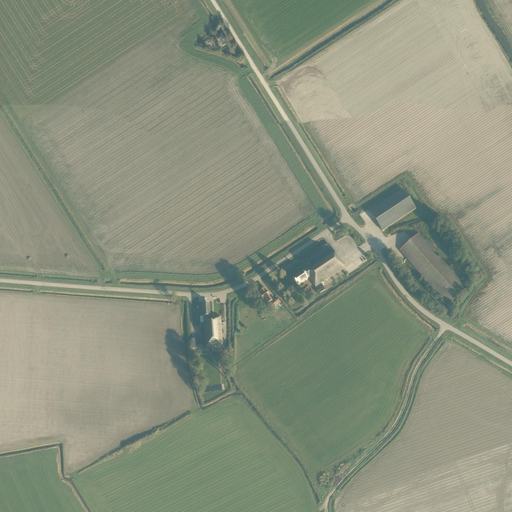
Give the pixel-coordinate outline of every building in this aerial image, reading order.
[(219,41),(222,45),(227,42),(222,32),(216,35),(217,37),(212,40),(215,47),(218,45),(217,42),(219,41)] [(403,191),(370,213),(382,231),(415,209),(403,191)] [(419,234),(399,251),(447,306),(467,289),(419,234)] [(309,279),(316,288),(345,269),(330,246),(328,247),(327,245),(322,248),(323,250),(307,261),(311,268),(307,271),(306,270),(304,271),(304,272),(293,280),(297,286),(309,279)] [(320,294),(325,290),(322,284),(316,288),(320,294)] [(269,296),(266,292),(264,289),(260,292),(262,295),(260,296),(261,298),(259,299),(261,302),(263,301),(264,300),(268,305),(272,301),(269,296)] [(277,302),(276,300),(268,306),(272,311),(280,306),(279,305),(277,302)] [(203,324),(205,348),(222,346),(220,318),(210,318),(209,304),(202,305),(204,323),(203,324)] [(193,349),(196,349),(196,343),(201,343),(201,338),(193,339),(193,349)]
